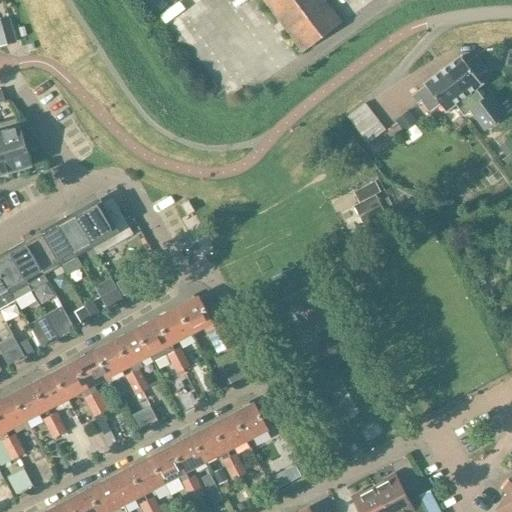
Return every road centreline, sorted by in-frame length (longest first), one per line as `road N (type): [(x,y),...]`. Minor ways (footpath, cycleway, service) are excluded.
road 1 (residential): [(265,377),(10,511)]
road 2 (residential): [(0,381),(182,275)]
road 3 (residential): [(182,275),(127,183),(108,178),(82,187)]
road 4 (residential): [(432,427),(469,496),(511,437)]
road 5 (residential): [(265,377),(214,280),(207,272),(182,275)]
road 6 (residential): [(82,187),(0,69)]
road 7 (residential): [(321,484),(432,427)]
road 8 (residential): [(321,484),(265,377)]
